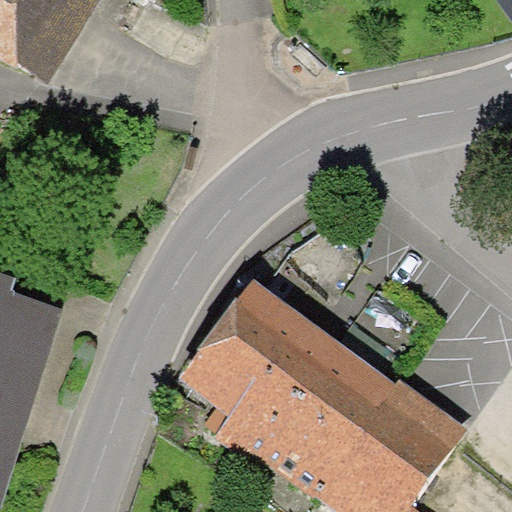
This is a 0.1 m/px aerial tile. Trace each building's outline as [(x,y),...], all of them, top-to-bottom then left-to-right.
[(0,0),(0,53),(31,72),(77,0),(0,0)] [(511,0),(503,0),(511,12),(511,0)] [(263,443),(324,488),(394,394),(253,290),(224,328),(192,371),(242,407),(222,434),(252,456),(263,443)] [(0,392),(27,307),(0,299),(0,392)] [(420,414),(394,394),(324,488),(355,511),(411,511),(414,508),(458,445),(420,414)]
